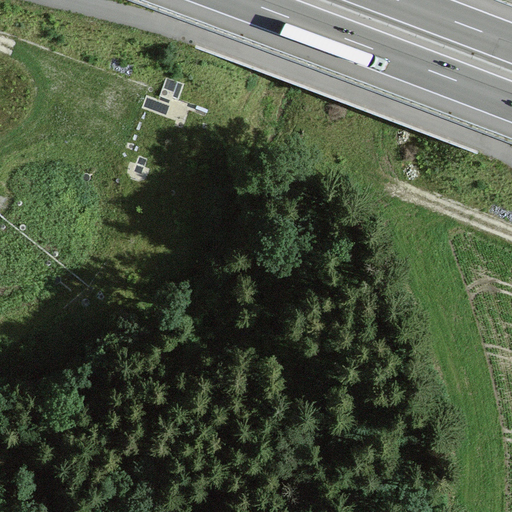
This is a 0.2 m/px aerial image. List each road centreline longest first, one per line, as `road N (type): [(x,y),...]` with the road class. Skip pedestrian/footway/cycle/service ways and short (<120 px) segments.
road 1 (unclassified): [(78,0),(172,23),(511,154)]
road 2 (motorway): [(228,0),(511,108)]
road 3 (motorway): [(511,46),(388,0)]
